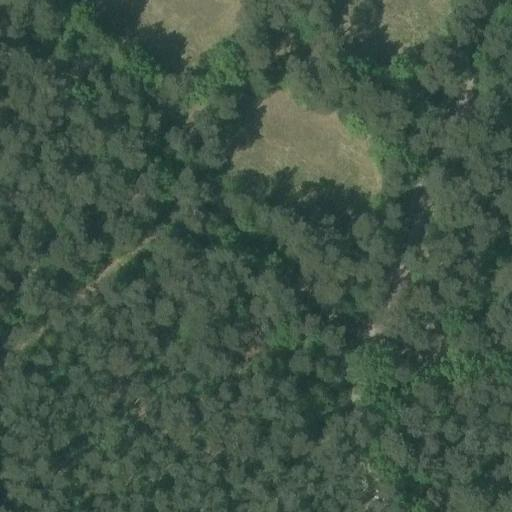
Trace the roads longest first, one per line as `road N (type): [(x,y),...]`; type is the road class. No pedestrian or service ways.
road 1 (track): [(389,348),(511,33)]
road 2 (track): [(389,348),(374,374),(391,511)]
road 3 (track): [(511,360),(417,362),(389,348)]
